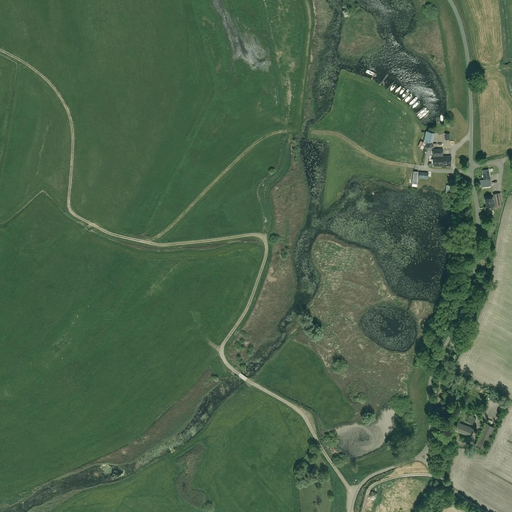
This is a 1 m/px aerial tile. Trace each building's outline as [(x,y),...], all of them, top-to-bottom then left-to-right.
[(433,146),(430,142),(426,142),(424,147),(426,151),(431,150),(433,146)] [(446,160),(446,166),(451,166),(451,155),(443,156),(442,150),(433,150),(433,156),(437,156),(437,159),(440,158),(440,160),(446,160)] [(433,166),(446,166),(446,160),(440,160),(440,158),(437,159),(437,156),(433,156),(433,166)] [(484,179),(479,180),(480,187),(491,186),(488,169),(482,170),(484,179)] [(494,208),(495,208),(495,207),(500,206),(500,204),(502,203),(500,192),(494,193),(495,197),(492,197),(485,198),(487,207),(490,206),(491,209),(494,208)] [(473,425),(476,418),(469,415),(467,422),(473,425)] [(488,419),(486,423),(485,423),(475,446),(473,449),(484,453),(485,450),(495,427),(491,425),(492,421),(488,419)] [(472,428),(457,422),(454,430),(469,436),(472,428)] [(375,499),(377,493),(371,491),(369,497),(375,499)]
